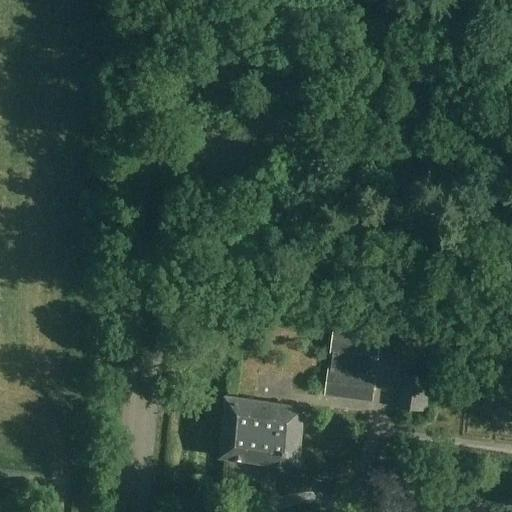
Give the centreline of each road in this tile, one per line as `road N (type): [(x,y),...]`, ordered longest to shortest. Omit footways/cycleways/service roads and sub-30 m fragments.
road 1 (track): [(117,511),(140,155)]
road 2 (track): [(163,156),(244,156),(263,127),(244,79),(181,73),(141,114)]
